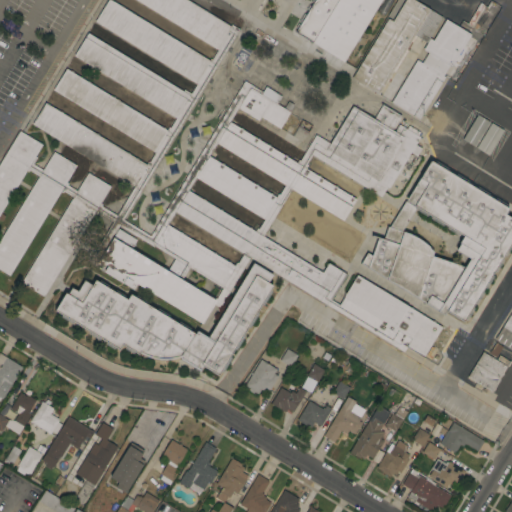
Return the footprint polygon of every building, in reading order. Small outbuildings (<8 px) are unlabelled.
[(249,257),(219,307),(213,304),(201,324),(136,284),(132,290),(103,272),(103,271),(88,262),(112,222),(97,212),(96,214),(94,212),(43,297),(20,283),(72,197),(62,191),(62,193),(60,192),(9,276),(0,270),(0,238),(38,176),(28,170),(27,172),(26,171),(0,213),(0,162),(19,131),(42,144),(34,156),(36,157),(32,164),(42,170),(53,151),(76,165),(65,182),(67,183),(66,185),(76,191),(87,172),(110,186),(100,203),(102,204),(101,206),(116,215),(134,187),(32,124),(45,103),(117,147),(120,143),(125,146),(122,150),(145,165),(147,161),(149,162),(154,152),(53,90),(66,68),(166,130),(168,127),(170,128),(175,118),(73,55),(87,33),(182,91),(183,89),(190,94),(196,84),(94,21),(107,0),(109,0),(208,60),(210,58),(211,59),(217,50),(136,0),(187,0),(230,26),(231,24),(238,29),(122,219),(149,236),(244,81),(262,92),(261,94),(289,112),(279,128),(260,117),(258,120),(237,108),(229,122),(296,163),(298,160),(299,160),(315,135),(329,143),(352,106),(373,119),(381,105),(402,118),(398,124),(406,129),(408,125),(419,132),(417,136),(419,137),(415,144),(421,148),(416,156),(410,152),(388,188),(386,187),(380,197),(311,155),(306,164),(307,165),(305,168),(355,199),(342,221),(291,189),(264,233),(265,234),(263,237),(322,273),(327,263),(346,274),(330,300),(338,304),(356,275),(441,327),(423,357),(406,346),(403,352),(249,257)] [(337,0),(311,42),(293,30),(312,0),(337,0)] [(380,0),(343,62),(338,69),(330,65),(335,57),(311,42),(337,0),(380,0)] [(387,18),(392,21),(404,0),(415,0),(415,1),(441,17),(426,42),(413,35),(378,94),(351,78),(387,18)] [(470,34),(451,66),(448,65),(442,76),(444,77),(419,119),(391,102),(416,60),(421,63),(428,52),(423,49),(429,38),(433,40),(445,19),(470,34)] [(476,114),(488,122),(473,146),(461,139),(476,114)] [(489,122),(501,130),(485,154),(474,147),(489,122)] [(431,256),(464,267),(478,245),(405,201),(429,161),(467,183),(468,182),(511,208),(508,214),(511,216),(511,244),(464,325),(439,310),(437,312),(357,264),(365,249),(369,252),(373,239),(368,238),(369,232),(382,236),(385,224),(403,229),(402,232),(409,234),(419,240),(428,247),(432,252),(431,256)] [(121,344),(118,349),(54,310),(64,293),(67,294),(71,288),(77,291),(83,280),(91,285),(94,280),(126,300),(129,295),(194,334),(196,331),(207,338),(252,263),(272,275),(267,283),(271,285),(217,375),(202,366),(199,371),(179,359),(179,358),(178,357),(174,359),(166,360),(162,360),(155,359),(150,358),(143,356),(138,352),(137,354),(121,344)] [(511,311),(511,350),(494,339),(511,311)] [(286,349),(297,355),(290,367),(279,360),(286,349)] [(506,366),(502,373),(503,373),(502,375),(501,375),(498,379),(499,379),(492,392),(467,377),(482,352),(506,366)] [(0,354),(21,367),(2,399),(0,397),(0,354)] [(276,369),(273,373),(277,376),(269,390),(264,387),(262,391),(260,389),(257,394),(254,392),(253,393),(243,388),(244,386),(260,359),(276,369)] [(306,375),(313,364),(319,367),(322,362),(326,364),(323,369),(324,370),(317,382),(306,375)] [(349,387),(342,399),(341,398),(340,399),(333,394),(333,393),(332,393),(339,381),(349,387)] [(280,387),(289,393),(291,391),(295,393),(298,387),(305,391),(299,402),(298,401),(292,411),(287,408),(285,412),(282,410),(282,411),(270,404),(280,387)] [(28,412),(31,414),(23,427),(13,421),(16,416),(15,416),(17,413),(17,414),(18,413),(10,408),(11,406),(12,403),(12,404),(19,392),(25,396),(26,394),(35,400),(28,412)] [(347,396),(355,401),(354,404),(364,410),(359,417),(360,418),(358,421),(361,423),(354,434),(348,430),(346,434),(340,431),(333,442),(323,436),(347,396)] [(296,420),(308,400),(322,409),(322,407),(324,408),(325,405),(331,408),(320,426),(313,422),(312,424),(311,427),(306,425),(306,426),(296,420)] [(29,421),(41,402),(52,409),(49,415),(58,420),(57,422),(61,424),(56,434),(51,431),(50,434),(29,421)] [(384,425),(391,413),(393,414),(398,406),(407,411),(402,420),(401,420),(395,431),(384,425)] [(93,432),(89,438),(85,435),(84,437),(85,438),(82,442),(81,441),(79,444),(80,444),(77,449),(72,446),(73,446),(69,443),(60,457),(59,457),(53,467),(52,467),(50,470),(45,466),(46,464),(41,460),(40,460),(67,416),(93,432)] [(368,420),(371,422),(374,418),(383,423),(379,429),(383,432),(379,438),(383,441),(380,446),(379,446),(372,458),(366,454),(363,459),(359,457),(359,458),(349,452),(368,420)] [(101,473),(81,460),(87,449),(93,453),(97,446),(96,446),(100,439),(92,434),(100,421),(112,428),(106,439),(118,446),(101,473)] [(483,441),(477,451),(464,444),(462,446),(459,444),(455,452),(454,452),(453,453),(442,446),(450,432),(447,430),(452,422),(483,441)] [(421,430),(422,428),(430,433),(421,446),(411,440),(418,428),(421,430)] [(159,474),(168,460),(160,455),(170,439),(177,443),(178,443),(180,444),(180,445),(185,448),(174,467),(177,469),(170,481),(159,474)] [(385,451),(388,453),(393,445),(394,445),(397,440),(407,446),(404,452),(408,455),(406,458),(408,459),(399,473),(397,471),(395,474),(392,472),(389,477),(381,472),(382,471),(375,467),(385,451)] [(186,471),(204,441),(205,442),(215,448),(207,461),(210,463),(208,466),(215,470),(215,471),(216,471),(209,483),(207,482),(202,490),(191,483),(188,488),(178,482),(177,482),(184,470),(186,471)] [(148,455),(126,491),(118,486),(132,463),(119,456),(127,442),(148,455)] [(421,452),(428,442),(439,449),(433,459),(421,452)] [(4,459),(12,445),(20,450),(12,464),(4,459)] [(41,454),(29,473),(25,471),(23,475),(15,470),(17,467),(16,465),(28,445),(41,454)] [(230,457),(240,463),(239,465),(243,467),(240,471),(247,475),(236,493),(232,491),(228,497),(227,496),(225,499),(224,498),(223,501),(222,500),(221,501),(215,497),(216,495),(218,491),(220,486),(215,483),(230,457)] [(448,461),(465,471),(456,485),(452,483),(450,486),(447,484),(445,487),(428,476),(432,470),(430,469),(436,458),(444,463),(445,462),(448,462),(448,461)] [(408,473),(414,476),(415,474),(431,483),(430,484),(449,494),(448,495),(450,496),(444,506),(442,505),(440,508),(436,505),(434,508),(432,506),(429,510),(407,497),(411,490),(401,484),(408,473)] [(256,474),(267,480),(260,493),(262,494),(261,495),(265,497),(264,499),(267,501),(269,502),(263,511),(243,511),(246,508),(238,504),(256,474)] [(84,485),(80,491),(76,488),(75,490),(64,483),(68,476),(84,485)] [(55,511),(38,501),(45,490),(74,508),(71,511),(55,511)] [(283,490),(297,498),(294,503),(297,504),(295,507),(298,509),(296,511),(273,511),(276,508),(273,506),(283,490)] [(158,500),(150,511),(144,511),(136,507),(135,508),(134,507),(135,506),(134,505),(129,511),(115,511),(119,506),(120,506),(126,496),(133,500),(136,495),(138,497),(139,496),(142,497),(145,492),(158,500)] [(107,498),(119,505),(115,511),(99,511),(98,511),(107,498)] [(511,511),(511,501),(509,500),(503,511),(511,511)] [(229,511),(208,511),(210,509),(214,511),(216,511),(223,502),(232,508),(229,511)]
